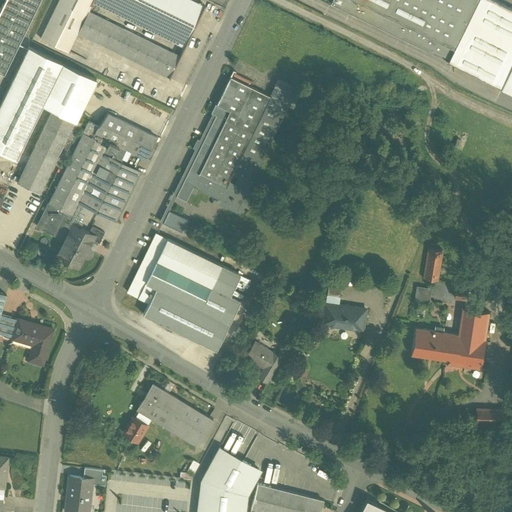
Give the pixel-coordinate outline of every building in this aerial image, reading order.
[(4,0),(0,10),(0,81),(39,0),(4,0)] [(58,0),(40,38),(68,52),(78,32),(88,11),(93,0),(58,0)] [(192,0),(93,0),(88,11),(162,47),(180,56),(205,6),(192,0)] [(332,0),(331,5),(448,62),(478,0),(332,0)] [(511,69),(511,8),(494,0),(478,0),(448,62),(503,89),(511,69)] [(162,47),(88,11),(78,32),(152,69),(162,47)] [(63,62),(29,45),(0,103),(0,149),(16,158),(49,92),(63,62)] [(180,56),(162,47),(152,69),(170,78),(180,56)] [(98,79),(63,62),(49,92),(83,109),(98,79)] [(270,96),(230,77),(217,103),(216,103),(211,113),(216,115),(176,196),(186,201),(193,187),(202,168),(247,190),(289,105),(270,96)] [(297,89),(278,79),(270,96),(289,105),(297,89)] [(53,110),(17,183),(24,186),(40,194),(66,139),(72,142),(81,123),(75,121),(53,110)] [(89,121),(37,226),(42,229),(44,226),(55,232),(54,234),(54,235),(61,222),(67,226),(79,201),(116,220),(139,172),(120,163),(126,149),(128,150),(138,128),(108,113),(99,126),(89,121)] [(463,135),(451,131),(446,146),(453,149),(452,151),(455,152),(455,149),(457,150),(463,135)] [(247,190),(202,168),(193,187),(226,203),(224,206),(236,212),(242,201),(250,205),(255,194),(247,190)] [(40,194),(24,186),(17,201),(32,209),(40,194)] [(447,221),(360,207),(357,224),(444,238),(447,221)] [(187,220),(169,211),(163,223),(182,232),(187,220)] [(89,232),(73,223),(56,256),(78,268),(85,255),(86,256),(88,257),(89,257),(90,256),(91,256),(92,255),(92,253),(93,252),(92,250),(90,247),(93,240),(95,236),(89,232)] [(104,233),(92,226),(89,232),(95,236),(93,240),(99,243),(104,233)] [(156,233),(127,292),(139,297),(167,239),(156,233)] [(240,274),(167,239),(139,297),(149,302),(143,314),(216,350),(240,301),(230,296),(240,274)] [(442,250),(428,248),(423,278),(438,281),(442,250)] [(342,284),(329,282),(327,295),(340,297),(342,284)] [(469,288),(456,286),(455,298),(467,299),(469,288)] [(366,309),(325,303),(322,324),(363,330),(366,309)] [(490,312),(468,309),(461,313),(458,334),(415,327),(411,354),(448,360),(448,361),(449,361),(449,363),(481,368),(482,365),(483,365),(487,338),(486,338),(490,312)] [(18,320),(1,314),(0,316),(0,332),(13,337),(13,336),(18,320)] [(53,328),(37,324),(36,325),(18,320),(13,336),(36,343),(33,351),(31,351),(29,359),(43,364),(53,328)] [(271,355),(265,351),(267,349),(254,341),(245,356),(258,363),(259,362),(265,365),(258,377),(266,382),(282,357),(273,352),(271,355)] [(153,383),(137,410),(138,410),(146,415),(162,389),(153,383)] [(213,420),(162,389),(146,415),(151,418),(197,446),(213,420)] [(86,400),(77,399),(76,407),(85,408),(86,400)] [(511,409),(476,408),(476,422),(488,422),(511,423),(511,409)] [(146,415),(138,410),(134,417),(147,425),(151,418),(146,415)] [(134,417),(133,417),(124,433),(137,441),(147,425),(134,417)] [(219,448),(202,480),(197,511),(244,511),(246,494),(260,470),(219,448)] [(103,470),(85,468),(84,477),(93,478),(92,479),(99,480),(100,476),(102,476),(103,470)] [(84,477),(70,476),(65,511),(88,511),(92,479),(93,478),(84,477)] [(180,511),(183,489),(126,482),(126,478),(110,476),(105,511),(180,511)] [(319,511),(323,500),(258,484),(251,510),(259,511),(319,511)] [(388,511),(368,502),(364,510),(362,511),(388,511)]
